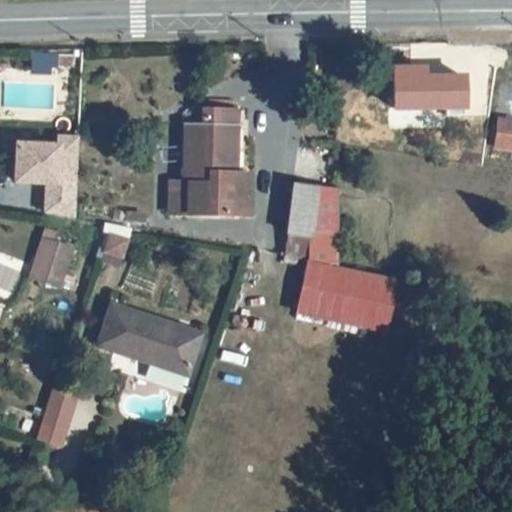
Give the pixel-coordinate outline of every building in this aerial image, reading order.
[(423,78),(423,68),(393,69),(394,108),(445,108),(445,117),(464,116),(463,77),(423,78)] [(205,103),(205,112),(226,112),(226,103),(205,103)] [(168,188),(169,219),(247,219),(246,177),(232,177),(232,112),(226,112),(205,112),(199,113),(199,126),(180,126),(180,188),(168,188)] [(511,154),(511,126),(501,125),(497,152),(511,154)] [(51,189),(42,188),(41,208),(71,215),(74,135),(54,134),(53,141),(12,139),(11,177),(52,179),(51,189)] [(311,266),(340,272),(338,191),(294,186),(287,236),(315,239),(311,266)] [(104,226),(99,262),(121,265),(126,228),(104,226)] [(55,241),(58,229),(49,227),(33,278),(62,286),(74,247),(55,241)] [(284,260),(310,266),(311,266),(315,239),(287,236),(284,260)] [(387,334),(398,285),(340,272),(311,266),(310,266),(299,315),(387,334)] [(101,356),(191,384),(204,343),(113,315),(101,356)] [(38,417),(60,426),(75,392),(53,383),(38,417)]
